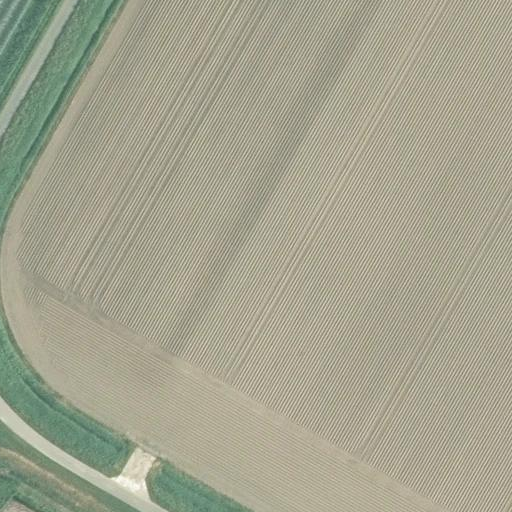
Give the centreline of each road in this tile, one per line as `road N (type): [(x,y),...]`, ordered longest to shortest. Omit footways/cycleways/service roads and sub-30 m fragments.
road 1 (unclassified): [(152,511),(23,433),(0,405)]
road 2 (unclassified): [(0,132),(75,0)]
